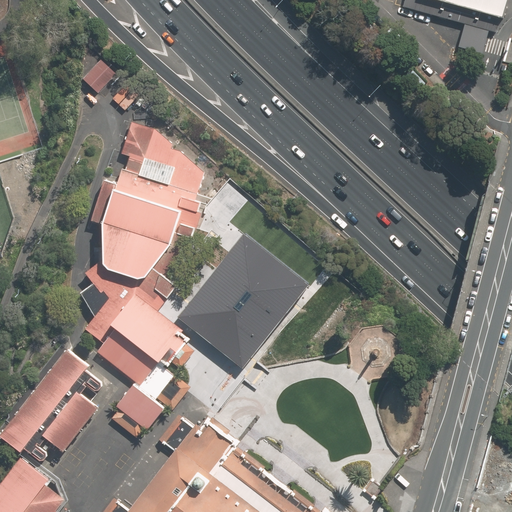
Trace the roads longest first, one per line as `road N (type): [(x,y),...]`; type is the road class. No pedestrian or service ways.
road 1 (motorway): [(444,268),(320,201),(87,0)]
road 2 (motorway): [(444,268),(171,0)]
road 3 (secondary): [(511,220),(432,511)]
road 4 (motorway): [(354,138),(511,286)]
road 5 (motorway): [(211,0),(354,138)]
road 6 (motorway): [(269,0),(310,46),(354,138)]
